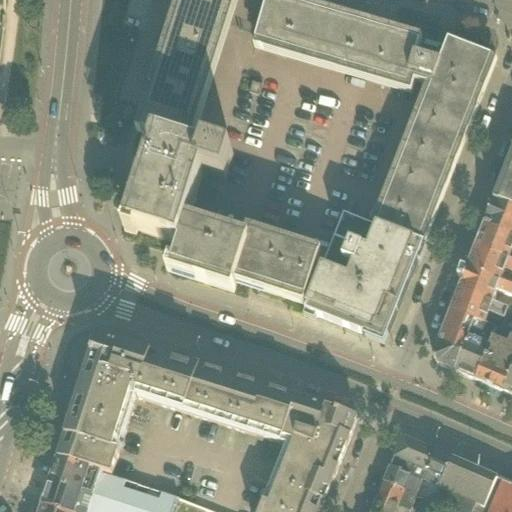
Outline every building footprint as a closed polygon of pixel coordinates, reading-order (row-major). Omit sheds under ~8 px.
[(185,0),(143,136),(161,142),(157,153),(161,159),(145,168),(138,190),(145,192),(133,232),(182,247),(175,271),(236,291),(239,281),(306,302),(305,307),(323,254),(248,230),(245,240),(189,222),(204,174),(226,181),(234,156),(193,143),(201,120),(196,118),(233,0),(185,0)] [(449,43),(446,53),(270,2),(257,45),(377,80),(376,85),(407,94),(412,78),(434,84),(418,126),(379,228),(426,246),(426,245),(421,243),(424,237),(462,139),(493,60),(449,43)] [(253,84),(250,95),(259,98),(263,86),(253,84)] [(511,171),(500,203),(495,201),(493,206),(511,213),(511,171)] [(511,213),(493,206),(485,227),(511,237),(511,213)] [(426,246),(379,228),(362,221),(345,215),(336,235),(305,307),(310,309),(308,316),(388,347),(426,246)] [(511,237),(485,227),(476,249),(509,263),(511,254),(511,237)] [(511,276),(511,264),(509,263),(476,249),(468,270),(501,284),(505,274),(511,276)] [(511,300),(511,289),(500,285),(501,284),(468,270),(459,293),(492,306),(497,295),(511,300)] [(505,323),(509,313),(492,306),(459,293),(451,314),(469,321),(475,323),(484,327),(488,317),(505,323)] [(511,303),(509,313),(505,323),(500,334),(497,333),(478,383),(503,394),(511,375),(511,303)] [(451,314),(434,358),(438,366),(456,374),(469,339),(475,323),(469,321),(451,314)] [(484,327),(475,323),(469,339),(456,374),(478,383),(497,333),(484,327)] [(128,429),(135,406),(138,396),(152,353),(104,338),(96,342),(89,365),(81,389),(74,412),(128,429)] [(138,396),(287,445),(301,401),(152,353),(138,396)] [(511,375),(503,394),(511,398),(511,375)] [(322,511),(352,438),(358,419),(301,401),(287,445),(260,511),(322,511)] [(66,436),(120,453),(128,429),(74,412),(66,436)] [(66,436),(59,459),(58,461),(112,478),(120,453),(66,436)] [(408,474),(419,446),(403,439),(392,467),(408,474)] [(424,481),(436,453),(419,446),(408,474),(412,476),(424,481)] [(440,488),(453,460),(436,453),(424,481),(440,488)] [(186,511),(189,503),(112,478),(58,461),(51,485),(44,507),(58,511),(186,511)] [(432,504),(434,504),(441,489),(440,488),(424,481),(412,476),(408,474),(392,467),(385,485),(405,493),(432,504)] [(428,511),(432,504),(405,493),(385,485),(379,500),(405,511),(428,511)]
